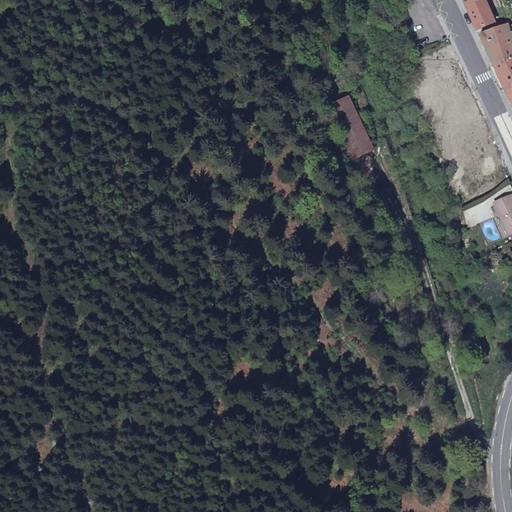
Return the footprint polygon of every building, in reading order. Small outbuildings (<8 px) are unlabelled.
[(484,0),(479,0),(466,6),(477,31),(494,22),(484,0)] [(358,13),(343,14),(343,23),(358,22),(358,13)] [(479,35),(505,92),(511,89),(511,35),(511,34),(509,34),(507,25),(479,35)] [(349,98),(330,107),(354,159),(373,150),(349,98)] [(511,198),(511,197),(493,205),(507,238),(511,235),(511,198)]
